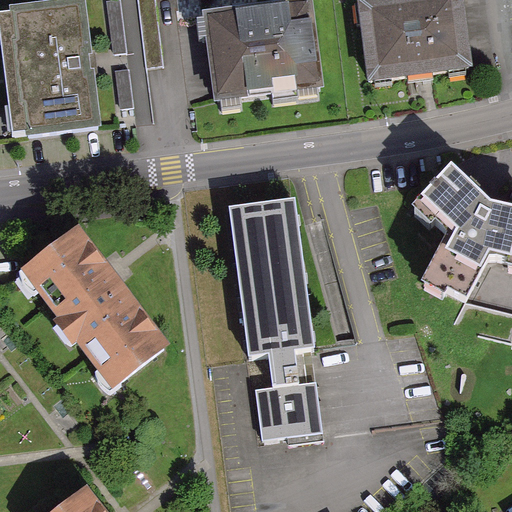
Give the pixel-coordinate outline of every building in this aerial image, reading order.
[(83,0),(57,0),(13,6),(13,11),(1,12),(16,130),(28,129),(29,136),(99,127),(83,0)] [(457,0),(364,0),(357,1),(367,81),(466,69),(457,0)] [(307,8),(210,21),(220,103),(318,91),(307,8)] [(511,215),(494,212),(455,175),(417,215),(435,232),(438,227),(451,239),(424,290),(448,302),(450,298),(469,308),(494,262),(511,266),(511,268),(511,272),(511,215)] [(294,208),(232,216),(252,366),(272,363),(276,393),(256,395),(262,445),(324,437),(317,387),(302,388),(299,360),(313,358),(294,208)] [(174,354),(83,237),(28,279),(118,397),(174,354)] [(102,511),(85,490),(55,511),(102,511)]
